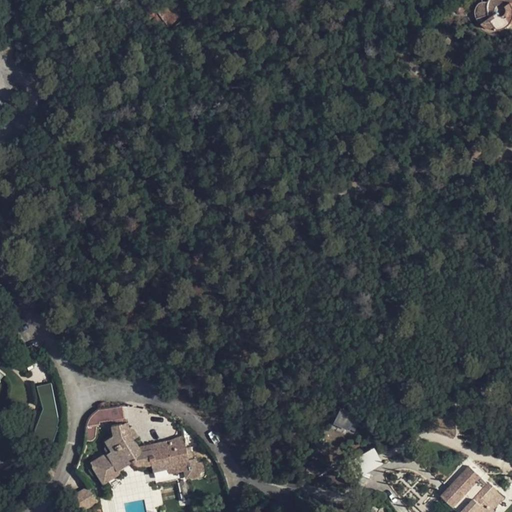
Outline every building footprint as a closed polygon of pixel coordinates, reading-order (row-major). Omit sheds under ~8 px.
[(511,0),(488,0),(487,1),(482,1),(478,3),(476,6),(475,10),(475,13),(475,16),(480,24),(485,28),(491,30),(495,31),(499,30),(502,30),(505,28),(509,25),(511,22),(511,20),(511,4),(511,3),(511,2),(511,0)] [(37,386),(44,418),(56,416),(48,383),(37,386)] [(125,419),(123,405),(114,406),(98,408),(95,411),(92,413),(91,414),(89,417),(88,419),(87,421),(86,424),(85,427),(101,425),(100,423),(125,419)] [(340,408),(333,424),(354,433),(361,417),(340,408)] [(114,437),(106,442),(112,452),(108,454),(118,471),(137,458),(151,456),(153,465),(154,472),(169,469),(170,474),(185,471),(187,479),(200,475),(197,458),(194,458),(189,459),(186,448),(184,438),(139,447),(134,439),(138,436),(134,430),(129,427),(129,424),(113,426),(114,437)] [(194,458),(192,447),(186,448),(189,459),(194,458)] [(352,459),(360,476),(383,465),(375,449),(352,459)] [(118,471),(108,454),(107,453),(91,463),(104,484),(120,474),(118,471)] [(134,465),(138,467),(144,467),(153,465),(151,456),(137,458),(134,465)] [(463,497),(469,503),(460,511),(458,511),(457,511),(456,511),(492,511),(494,510),(493,509),(504,497),(497,490),(489,482),(488,483),(469,466),(450,486),(463,497)] [(463,497),(450,486),(441,496),(453,507),(463,497)] [(75,493),(80,509),(96,503),(90,487),(75,493)] [(460,511),(469,503),(463,497),(453,507),(457,511),(458,511),(460,511)]
